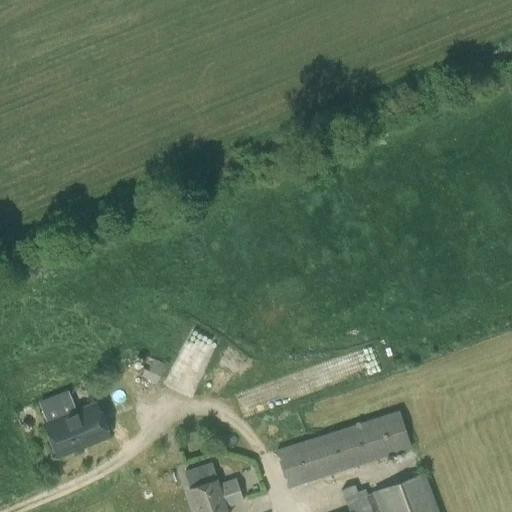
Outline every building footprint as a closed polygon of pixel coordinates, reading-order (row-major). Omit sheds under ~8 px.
[(186,342),(174,365),(197,377),(209,354),(186,342)] [(148,355),(142,373),(158,379),(165,361),(148,355)] [(173,366),(165,381),(187,393),(195,378),(173,366)] [(44,423),(57,456),(107,436),(94,403),(44,423)] [(275,450),(287,487),(410,448),(397,410),(275,450)] [(226,511),(225,507),(242,501),(234,478),(217,484),(210,462),(182,471),(196,511),(226,511)] [(349,511),(346,511),(377,511),(379,511),(438,511),(424,472),(372,492),(367,494),(364,489),(357,491),(354,484),(340,489),(349,511)]
